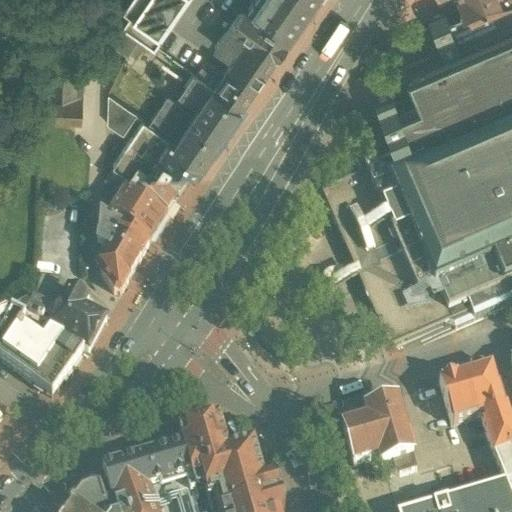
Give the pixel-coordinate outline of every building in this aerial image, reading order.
[(136,0),(137,0),(121,23),(141,37),(153,45),(184,0),(136,0)] [(251,0),(245,8),(288,38),(314,0),(251,0)] [(461,0),(462,2),(465,0),(470,11),(495,0),(461,0)] [(511,4),(457,28),(453,18),(448,21),(446,18),(445,16),(443,15),(441,14),(439,14),(436,14),(434,15),(433,16),(432,18),(432,19),(431,21),(431,22),(431,24),(444,55),(407,71),(419,98),(399,107),(393,96),(392,95),(391,94),(389,93),(386,92),(384,93),(381,94),(380,96),(379,97),(378,99),(378,101),(378,103),(394,142),(385,146),(357,158),(369,186),(357,191),(357,190),(356,188),(354,187),(353,187),(352,187),(351,187),(349,188),(348,188),(347,190),(346,193),(347,195),(332,202),(347,237),(345,239),(343,240),(342,244),(343,246),(344,248),(346,250),(348,251),(350,252),(353,251),(372,294),(393,341),(404,337),(407,345),(443,329),(456,333),(511,308),(511,4)] [(245,8),(243,7),(215,47),(232,59),(223,72),(206,60),(196,75),(240,106),(241,106),(276,55),(289,38),(245,8)] [(121,23),(110,16),(109,45),(127,57),(141,37),(121,23)] [(94,43),(43,39),(39,123),(82,125),(83,94),(94,95),(96,56),(93,56),(94,43)] [(196,75),(193,73),(178,94),(197,108),(194,113),(168,95),(148,124),(202,163),(203,163),(218,141),(217,141),(240,106),(196,75)] [(137,115),(109,95),(108,95),(107,125),(123,135),(137,115)] [(127,143),(188,186),(202,163),(148,124),(143,120),(127,143)] [(188,186),(127,143),(113,165),(127,175),(147,189),(174,207),(188,186)] [(147,189),(127,175),(118,189),(120,190),(166,219),(174,207),(147,189)] [(166,219),(120,190),(103,218),(149,246),(166,219)] [(146,253),(99,224),(97,247),(97,267),(100,277),(114,297),(115,297),(121,297),(146,253)] [(89,303),(68,292),(45,337),(83,356),(88,359),(107,323),(84,312),(89,303)] [(49,313),(31,303),(7,316),(25,324),(40,332),(49,313)] [(49,339),(43,349),(21,333),(25,324),(7,316),(7,315),(0,318),(0,363),(52,401),(83,356),(49,339)] [(491,370),(439,385),(451,429),(480,420),(489,447),(506,488),(423,511),(511,511),(511,427),(507,411),(505,411),(499,390),(498,391),(491,370)] [(396,404),(365,414),(368,424),(343,432),(354,468),(379,460),(382,469),(393,466),(395,475),(400,478),(417,473),(396,404)] [(219,423),(179,434),(182,447),(196,495),(204,493),(209,511),(235,511),(280,499),(276,483),(264,486),(253,447),(228,454),(219,423)] [(182,447),(103,469),(102,470),(107,486),(111,502),(112,502),(115,511),(156,511),(149,492),(153,491),(155,498),(162,496),(166,511),(198,502),(196,495),(182,447)] [(115,511),(112,502),(111,502),(107,486),(105,486),(107,495),(102,496),(102,497),(106,511),(115,511)] [(101,492),(92,492),(83,495),(71,511),(106,511),(102,497),(102,496),(101,492)] [(284,511),(280,499),(235,511),(284,511)]
